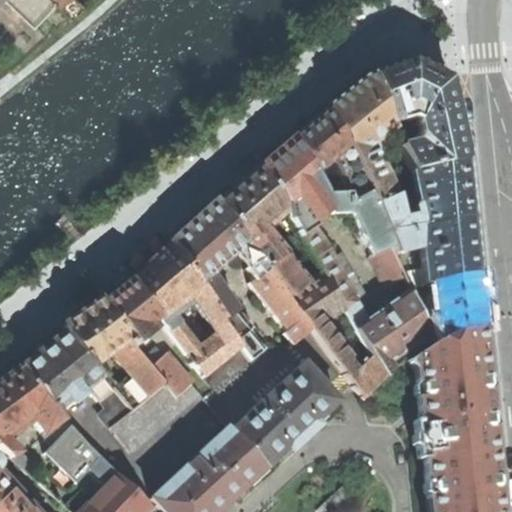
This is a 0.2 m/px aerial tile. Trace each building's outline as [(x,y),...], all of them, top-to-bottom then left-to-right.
[(6,0),(34,26),(59,4),(55,0),(6,0)] [(55,0),(59,4),(71,18),(82,7),(75,0),(55,0)] [(393,68),(372,77),(392,125),(410,119),(417,124),(420,138),(416,144),(400,148),(409,173),(466,161),(464,150),(449,81),(411,61),(393,68)] [(363,80),(327,109),(367,196),(372,207),(374,206),(393,197),(373,153),(374,145),(393,130),(392,125),(372,77),(366,79),(363,80)] [(310,123),(293,137),(314,176),(332,162),(339,181),(319,186),(325,197),(347,197),(350,203),(367,196),(327,109),(310,123)] [(354,329),(366,321),(362,314),(370,310),(370,307),(342,254),(333,259),(329,250),(330,249),(312,223),(327,213),(327,215),(352,214),(372,258),(370,258),(384,289),(405,280),(404,279),(395,256),(387,237),(374,206),(372,207),(367,196),(350,203),(347,197),(325,197),(319,186),(314,176),(293,137),(277,150),(260,165),(284,206),(286,212),(288,221),(298,236),(324,278),(343,310),(354,329)] [(471,210),(466,161),(409,173),(416,207),(412,210),(414,218),(399,222),(393,197),(374,206),(387,237),(472,219),(471,210)] [(238,183),(216,201),(266,270),(284,256),(265,231),(286,212),(284,206),(260,165),(238,183)] [(194,221),(171,242),(224,322),(236,312),(211,276),(236,254),(247,268),(244,270),(252,281),(248,285),(285,333),(283,335),(291,346),(310,332),(277,287),(275,286),(265,272),(267,271),(266,270),(216,201),(194,221)] [(476,266),(472,219),(387,237),(395,256),(419,250),(422,276),(404,279),(405,280),(408,289),(430,285),(477,276),(476,266)] [(150,262),(129,282),(158,320),(157,321),(202,378),(239,348),(220,325),(224,322),(171,242),(150,262)] [(307,285),(284,256),(266,270),(267,271),(265,272),(275,286),(277,287),(310,332),(344,377),(361,397),(381,378),(383,377),(369,356),(353,372),(352,369),(346,362),(349,360),(326,330),(325,328),(320,326),(343,310),(324,278),(319,281),(317,279),(307,285)] [(480,304),(477,276),(430,285),(434,319),(424,321),(434,342),(458,332),(483,329),(480,304)] [(112,296),(101,304),(135,348),(154,333),(150,327),(157,321),(158,320),(129,282),(121,289),(112,296)] [(409,292),(366,321),(354,329),(369,356),(383,377),(404,363),(434,342),(424,321),(409,292)] [(85,317),(66,331),(93,368),(106,358),(104,356),(109,352),(129,376),(111,390),(131,413),(165,385),(150,368),(134,349),(135,348),(101,304),(85,317)] [(236,312),(224,322),(220,325),(239,348),(250,361),(266,349),(236,312)] [(501,511),(498,476),(493,429),(496,427),(495,418),(492,416),(490,402),(489,389),(492,387),(491,378),(488,377),(483,329),(458,332),(434,342),(404,363),(413,372),(414,385),(411,388),(412,397),(415,400),(417,422),(412,423),(413,435),(411,438),(411,446),(415,449),(416,461),(421,461),(424,484),(421,488),(422,495),(425,498),(426,511),(501,511)] [(44,348),(19,367),(51,409),(52,408),(56,412),(68,403),(70,406),(72,406),(82,398),(82,395),(80,393),(89,388),(105,410),(98,415),(129,454),(199,396),(191,386),(176,398),(165,385),(131,413),(111,390),(93,368),(66,331),(44,348)] [(166,355),(150,368),(165,385),(176,398),(191,386),(193,384),(166,355)] [(0,378),(0,444),(29,424),(51,409),(19,367),(18,365),(0,378)] [(302,366),(231,432),(264,469),(286,449),(289,452),(303,440),(317,427),(314,423),(336,403),(302,366)] [(88,471),(103,486),(115,474),(70,429),(56,412),(52,408),(51,409),(29,424),(47,451),(42,455),(75,485),(88,471)] [(155,505),(155,506),(160,511),(217,511),(236,495),(264,469),(231,432),(228,428),(151,500),(155,505)] [(103,486),(79,511),(148,511),(150,510),(115,474),(103,486)] [(0,511),(29,511),(0,480),(0,511)] [(315,511),(329,511),(335,511),(350,497),(341,488),(315,511)]
